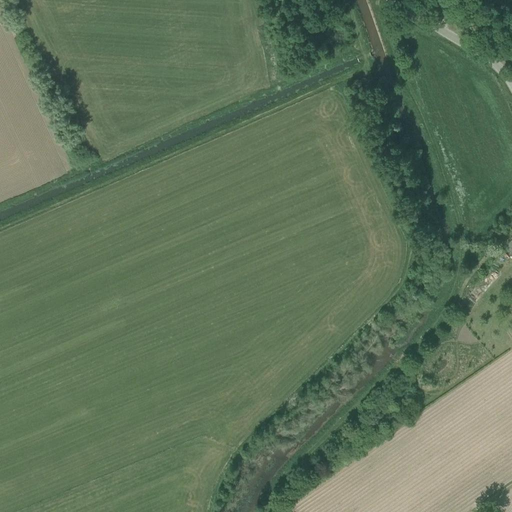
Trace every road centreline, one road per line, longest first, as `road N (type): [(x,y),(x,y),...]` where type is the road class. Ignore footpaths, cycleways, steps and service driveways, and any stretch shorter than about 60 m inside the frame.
road 1 (track): [(0,230),(371,66)]
road 2 (unclassified): [(511,80),(389,0)]
